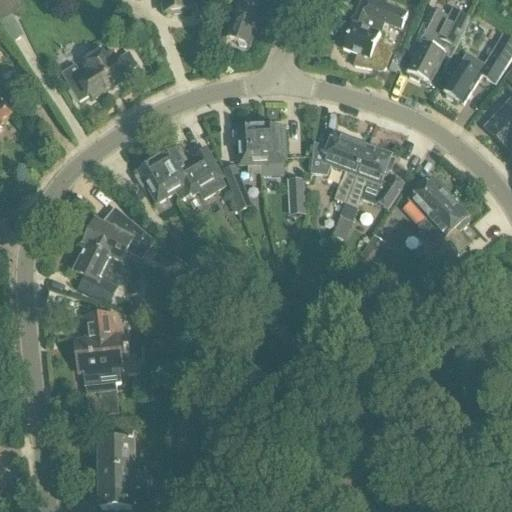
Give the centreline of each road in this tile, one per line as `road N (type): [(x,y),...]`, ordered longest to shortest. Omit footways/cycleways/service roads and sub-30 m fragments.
road 1 (residential): [(48,511),(25,306),(31,236),(83,163),(121,136),(164,111),(274,84)]
road 2 (residential): [(511,209),(451,145),(414,122),(367,103),(274,84)]
